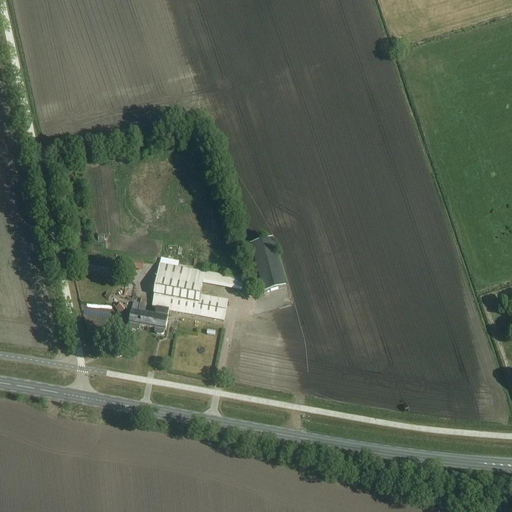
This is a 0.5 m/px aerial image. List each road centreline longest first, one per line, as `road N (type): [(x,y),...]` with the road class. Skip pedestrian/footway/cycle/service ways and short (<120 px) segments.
road 1 (primary): [(76,396),(366,450),(511,466)]
road 2 (unclassified): [(76,396),(76,331),(0,0)]
